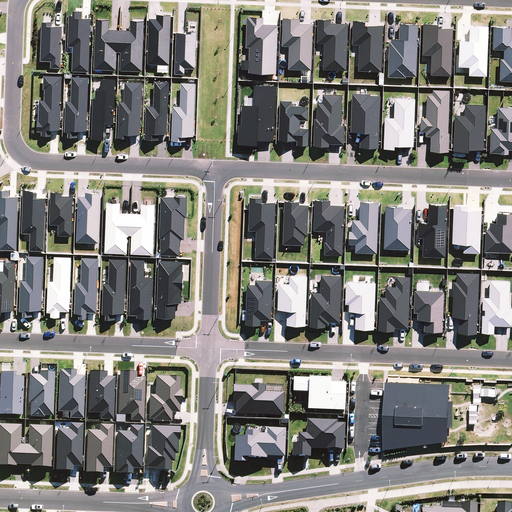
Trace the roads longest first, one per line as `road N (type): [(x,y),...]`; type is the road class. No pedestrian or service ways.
road 1 (residential): [(215,169),(27,158),(10,125),(19,0)]
road 2 (residential): [(208,348),(511,361)]
road 3 (residential): [(215,169),(511,180)]
road 4 (residential): [(511,466),(461,466),(222,501)]
road 5 (residential): [(0,341),(208,348)]
road 6 (residential): [(183,505),(0,498)]
road 7 (residential): [(208,348),(215,169)]
road 8 (residential): [(203,482),(208,348)]
